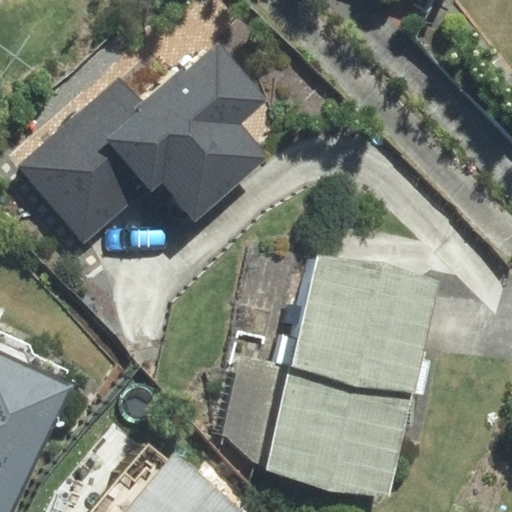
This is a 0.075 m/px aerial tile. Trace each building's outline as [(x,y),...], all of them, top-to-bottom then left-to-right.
[(0,0),(0,10),(9,0),(0,0)] [(126,80),(33,161),(93,228),(154,174),(187,212),(264,144),(239,115),(267,91),(220,38),(145,102),(126,80)] [(431,293),(307,264),(261,460),(384,489),(431,293)] [(5,511),(54,409),(0,383),(0,511),(5,511)] [(231,511),(155,445),(95,511),(231,511)]
